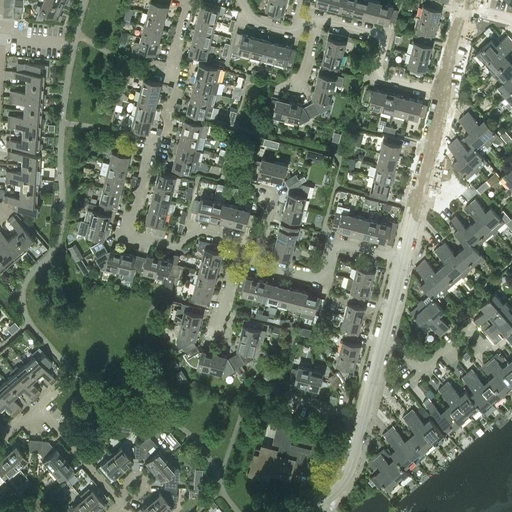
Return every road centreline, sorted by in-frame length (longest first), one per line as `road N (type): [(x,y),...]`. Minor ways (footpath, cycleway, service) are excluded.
road 1 (residential): [(236,256),(240,241),(196,229),(173,245),(127,234),(154,136),(163,138),(168,119)]
road 2 (residential): [(316,16),(385,35),(373,77),(443,96)]
road 3 (residential): [(253,261),(324,281),(335,239),(401,258)]
road 4 (unclassified): [(473,354),(484,344),(469,328),(420,371),(401,347),(380,343)]
road 5 (residential): [(120,504),(37,407)]
